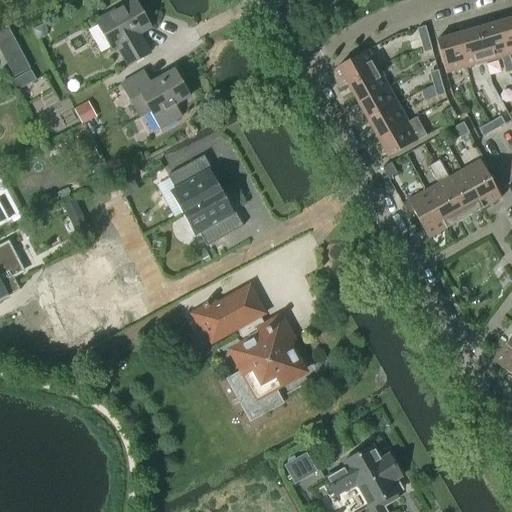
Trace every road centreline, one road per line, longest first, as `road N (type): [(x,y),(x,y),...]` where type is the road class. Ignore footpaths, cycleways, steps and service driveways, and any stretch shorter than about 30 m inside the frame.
road 1 (tertiary): [(511,433),(297,65)]
road 2 (residential): [(457,0),(372,25),(297,65)]
